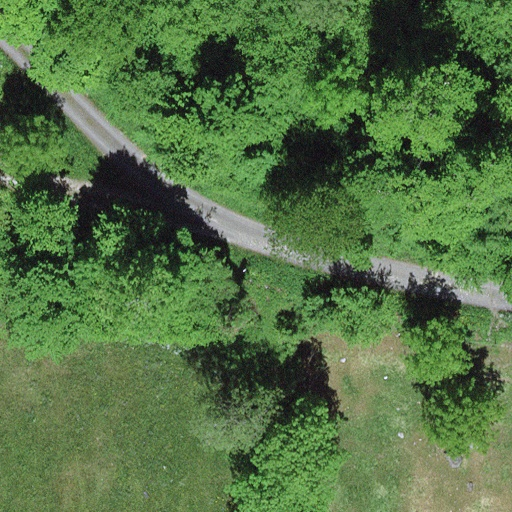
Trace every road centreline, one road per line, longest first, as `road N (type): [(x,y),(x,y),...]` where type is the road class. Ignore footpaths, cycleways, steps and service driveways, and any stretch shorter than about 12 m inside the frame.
road 1 (track): [(511,297),(340,259),(236,224),(0,165)]
road 2 (track): [(0,29),(112,141),(236,224)]
